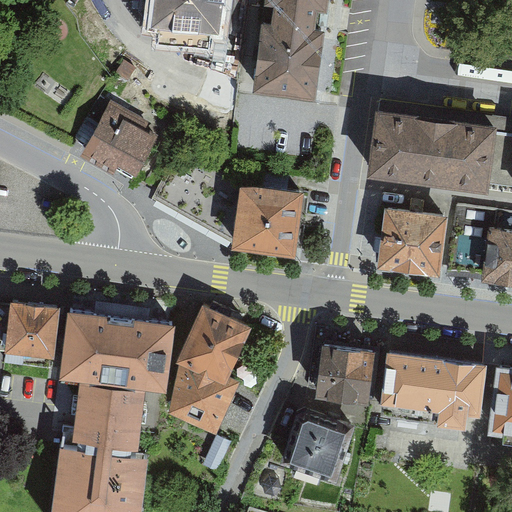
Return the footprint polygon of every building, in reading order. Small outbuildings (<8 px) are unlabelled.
[(231,0),(147,0),(144,30),(227,40),(231,0)] [(315,96),(327,0),(267,0),(256,88),(315,96)] [(123,61),(116,74),(129,81),(136,67),(123,61)] [(85,114),(97,122),(83,145),(130,173),(153,134),(137,125),(141,118),(101,95),(98,93),(85,114)] [(384,108),(376,107),(368,166),(388,169),(408,172),(484,182),(484,178),(491,126),(492,122),(450,117),(398,110),(384,108)] [(484,178),(511,181),(511,128),(491,126),(484,178)] [(233,237),(241,181),(181,146),(154,192),(233,237)] [(233,237),(290,245),(298,188),(241,181),(233,237)] [(511,209),(456,202),(447,267),(511,275),(511,209)] [(380,258),(434,265),(441,213),(387,205),(380,258)] [(0,349),(6,351),(5,355),(55,362),(62,306),(10,299),(10,303),(0,301),(0,349)] [(171,403),(212,422),(233,377),(224,372),(246,322),(202,301),(178,352),(183,354),(171,403)] [(131,440),(135,441),(143,387),(164,390),(173,331),(69,316),(60,380),(82,383),(75,430),(79,431),(77,445),(59,443),(48,511),(137,511),(141,490),(131,488),(136,450),(129,449),(131,440)] [(317,387),(352,392),(351,396),(365,398),(365,394),(372,395),(378,348),(323,340),(317,387)] [(481,361),(389,349),(381,407),(461,417),(463,404),(475,405),(481,361)] [(511,426),(511,365),(499,364),(492,410),(491,424),(511,426)] [(282,455),(295,459),(291,470),(316,479),(320,468),(333,473),(350,422),(299,405),(282,455)] [(230,443),(217,438),(205,465),(218,471),(230,443)]
